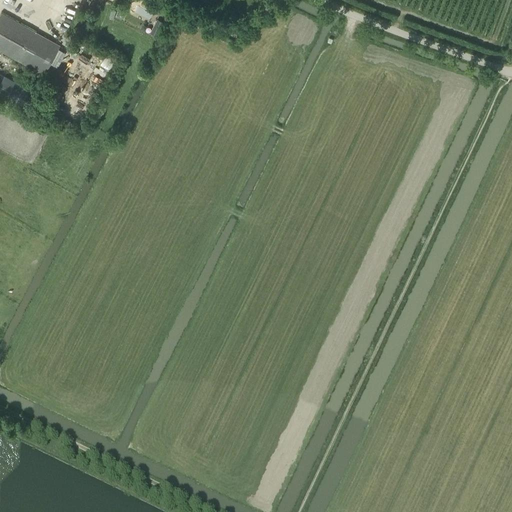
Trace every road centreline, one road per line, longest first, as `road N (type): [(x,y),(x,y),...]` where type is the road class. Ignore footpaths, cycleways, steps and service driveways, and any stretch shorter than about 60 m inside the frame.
road 1 (track): [(0,408),(211,511)]
road 2 (unclassified): [(511,74),(312,0)]
